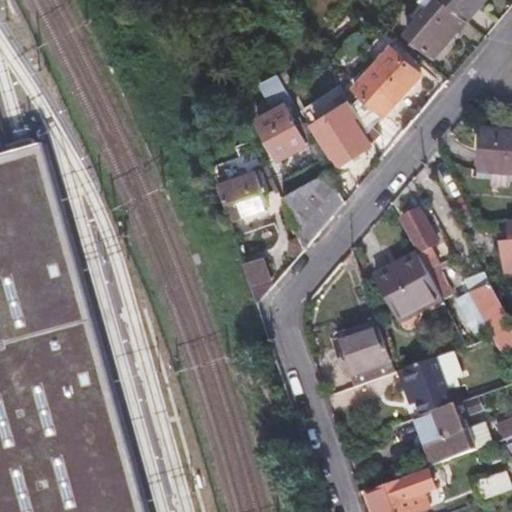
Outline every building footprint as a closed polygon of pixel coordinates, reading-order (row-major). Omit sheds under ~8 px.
[(499,0),(443,0),(447,3),(475,28),(499,0)] [(475,28),(447,3),(416,38),(445,63),(475,28)] [(360,114),(375,142),(430,80),(401,53),(363,94),(371,102),(360,114)] [(279,72),(259,82),(267,99),(287,89),(279,72)] [(311,148),(291,111),(262,128),(283,164),(311,148)] [(347,170),(376,150),(360,127),(331,146),(347,170)] [(481,179),(511,180),(511,138),(484,137),(481,179)] [(0,511),(143,511),(40,143),(23,147),(0,153),(0,511)] [(221,192),(233,226),(270,212),(258,179),(221,192)] [(310,256),(352,208),(336,179),(288,205),(292,214),(310,256)] [(511,180),(481,179),(481,186),(494,187),(493,194),(511,196),(511,189),(511,180)] [(441,251),(424,219),(408,227),(423,260),(432,278),(442,273),(444,272),(434,254),(441,251)] [(267,257),(248,263),(256,291),(276,285),(267,257)] [(432,278),(423,261),(421,257),(376,282),(404,333),(448,309),(447,308),(445,304),(432,278)] [(458,302),(442,273),(432,278),(445,304),(447,308),(458,302)] [(500,344),(511,339),(511,323),(496,292),(478,301),(488,321),(494,332),(500,344)] [(487,335),(494,332),(488,321),(482,324),(487,335)] [(470,350),(459,330),(437,338),(445,359),(470,350)] [(363,392),(403,378),(387,333),(346,347),(357,382),(360,381),(363,392)] [(511,339),(500,344),(509,360),(511,358),(511,339)] [(444,364),(407,377),(416,403),(423,400),(431,422),(467,409),(461,394),(456,396),(444,364)] [(486,404),(467,409),(473,425),(492,418),(486,404)] [(467,409),(431,422),(428,423),(437,447),(432,449),(441,472),(484,457),(477,436),(473,425),(467,409)] [(428,423),(423,425),(432,449),(437,447),(428,423)] [(493,429),(477,436),(484,457),(501,451),(493,429)] [(379,511),(433,511),(428,498),(444,492),(438,476),(411,486),(375,499),(379,511)] [(489,509),(511,501),(511,485),(511,483),(481,493),(487,510),(489,509)]
